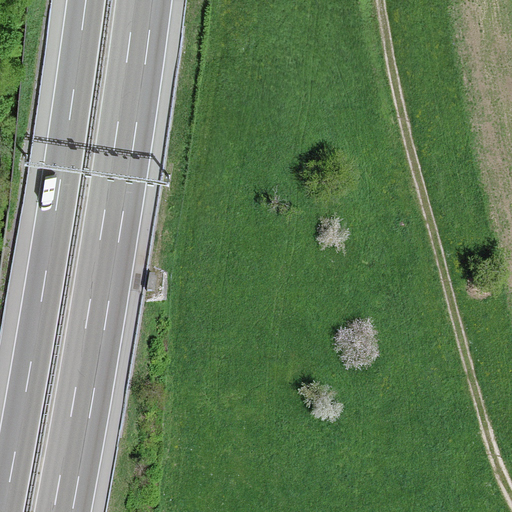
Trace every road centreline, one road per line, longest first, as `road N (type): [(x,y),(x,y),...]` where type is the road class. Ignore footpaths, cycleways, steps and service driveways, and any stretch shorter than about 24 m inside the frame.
road 1 (motorway): [(85,0),(3,511)]
road 2 (motorway): [(62,511),(143,0)]
road 3 (track): [(381,0),(400,106),(488,444),(511,493)]
